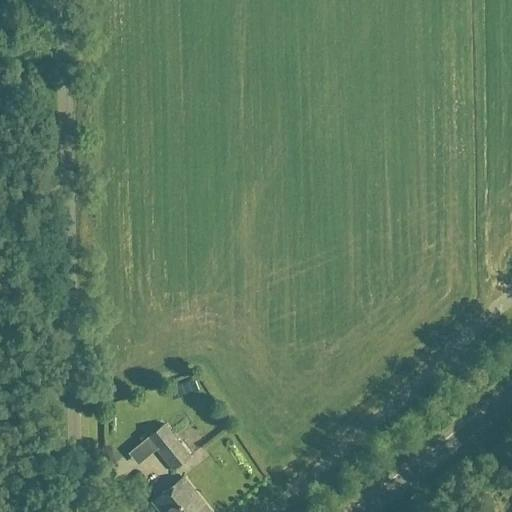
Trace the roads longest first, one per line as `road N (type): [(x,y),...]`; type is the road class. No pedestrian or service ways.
road 1 (unclassified): [(77,511),(65,0)]
road 2 (tertiary): [(363,511),(511,392)]
